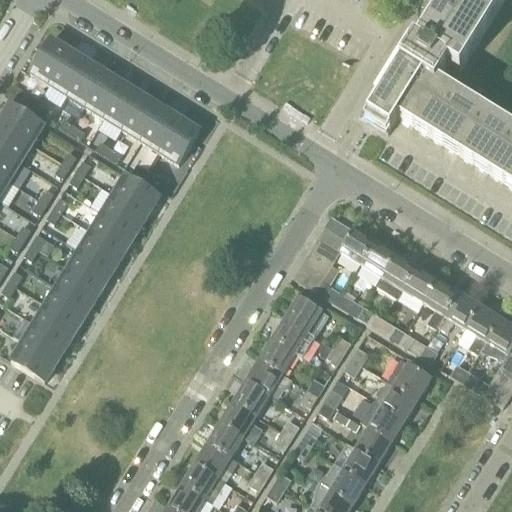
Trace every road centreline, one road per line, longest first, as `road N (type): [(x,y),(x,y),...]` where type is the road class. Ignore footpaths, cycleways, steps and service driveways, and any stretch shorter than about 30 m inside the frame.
road 1 (residential): [(337,170),(125,511)]
road 2 (unclassified): [(511,282),(337,170)]
road 3 (unclassified): [(229,101),(64,0)]
road 4 (residential): [(315,154),(416,0)]
